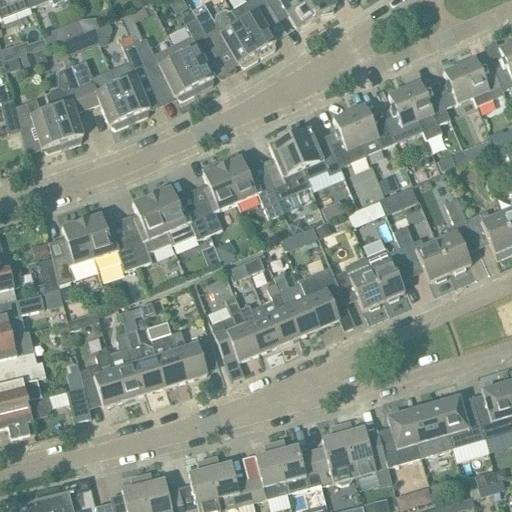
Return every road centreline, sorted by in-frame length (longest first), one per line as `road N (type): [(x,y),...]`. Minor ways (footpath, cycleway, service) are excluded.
road 1 (residential): [(0,213),(110,179),(309,82)]
road 2 (residential): [(0,480),(298,397)]
road 3 (residential): [(298,397),(349,358),(511,283)]
road 4 (residential): [(298,397),(362,396),(511,348)]
road 5 (residential): [(309,82),(383,65),(511,12)]
road 6 (residential): [(309,82),(360,31),(408,0)]
